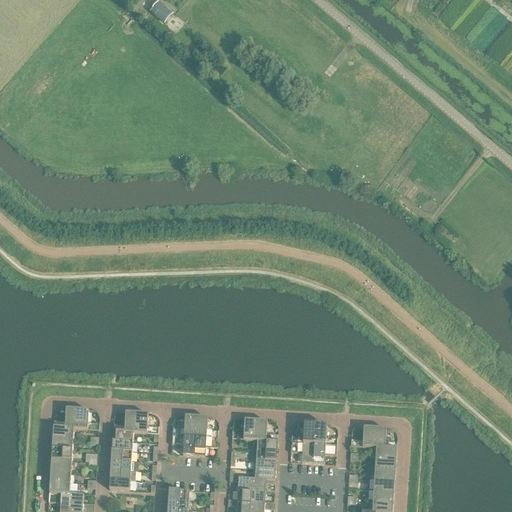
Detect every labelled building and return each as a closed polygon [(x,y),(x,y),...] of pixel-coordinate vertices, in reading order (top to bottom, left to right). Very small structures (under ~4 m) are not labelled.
[(160,4),(160,3),(151,12),(164,25),(172,15),(160,4)] [(76,431),(78,411),(66,411),(65,430),(74,431),(76,431)] [(88,432),(89,412),(78,411),(76,431),(88,432)] [(136,435),(137,415),(126,414),(125,433),(125,434),(133,435),(136,435)] [(147,436),(148,416),(137,415),(136,435),(147,436)] [(195,439),(197,419),(185,418),(184,437),(173,436),(172,437),(195,439)] [(207,439),(208,420),(197,419),(195,439),(218,440),(218,439),(207,439)] [(255,443),(256,423),(245,422),(243,442),(255,443)] [(266,442),(267,423),(256,423),(255,443),(257,443),(266,443),(266,442)] [(314,446),(316,426),(304,426),(303,445),(291,444),(291,445),(314,446)] [(326,446),(327,427),(316,426),(314,446),(337,448),(337,447),(326,446)] [(73,442),(74,431),(65,430),(54,429),(53,440),(73,442)] [(374,450),(375,430),(364,429),(362,450),(374,450)] [(385,450),(386,431),(375,430),(374,450),(376,450),(385,451),(385,450)] [(133,444),(133,435),(125,434),(125,433),(113,433),(112,443),(133,444)] [(194,458),(195,439),(172,437),(172,447),(183,448),(183,458),(194,458)] [(218,450),(218,440),(195,439),(194,458),(205,459),(206,449),(218,450)] [(73,452),(73,442),(53,440),(52,451),(73,452)] [(277,453),(278,443),(266,442),(266,443),(257,443),(257,452),(277,453)] [(132,454),(133,444),(112,443),(112,453),(132,454)] [(313,466),(314,446),(291,445),(291,455),(302,455),(302,465),(313,466)] [(337,458),(337,448),(314,446),(313,466),(324,466),(325,457),(337,458)] [(396,462),(397,451),(385,450),(385,451),(376,450),(376,461),(396,462)] [(72,463),(73,452),(52,451),(51,462),(72,463)] [(276,463),(277,453),(257,452),(256,462),(276,463)] [(132,463),(132,454),(112,453),(111,462),(132,463)] [(395,473),(396,462),(376,461),(375,472),(395,473)] [(71,474),(72,463),(51,462),(51,473),(71,474)] [(131,473),(132,463),(111,462),(111,472),(131,473)] [(276,473),(276,463),(256,462),(255,471),(276,473)] [(275,482),(276,473),(255,471),(255,480),(255,481),(275,482)] [(130,483),(131,473),(111,472),(110,481),(130,483)] [(252,494),(252,480),(234,479),(234,473),(230,472),(229,483),(238,484),(238,493),(252,494)] [(395,484),(395,473),(375,472),(374,482),(395,484)] [(71,485),(71,474),(51,473),(50,484),(71,485)] [(265,495),(266,485),(275,486),(275,482),(255,481),(255,480),(252,480),(252,494),(265,495)] [(130,493),(130,483),(110,481),(109,491),(130,493)] [(394,494),(395,484),(374,482),(374,493),(394,494)] [(70,495),(71,485),(50,484),(49,495),(70,496),(70,495)] [(189,503),(189,493),(169,492),(168,502),(189,503)] [(251,506),(252,494),(238,493),(237,502),(228,501),(228,505),(251,506)] [(393,505),(394,494),(374,493),(373,504),(393,505)] [(265,504),(265,495),(252,494),(251,506),(274,508),(274,504),(265,504)] [(71,511),(72,496),(70,495),(70,496),(49,495),(49,505),(60,505),(59,511),(71,511)] [(94,511),(95,506),(83,506),(84,496),(72,496),(71,511),(94,511)] [(180,511),(188,511),(189,503),(168,502),(168,511),(180,511)]
